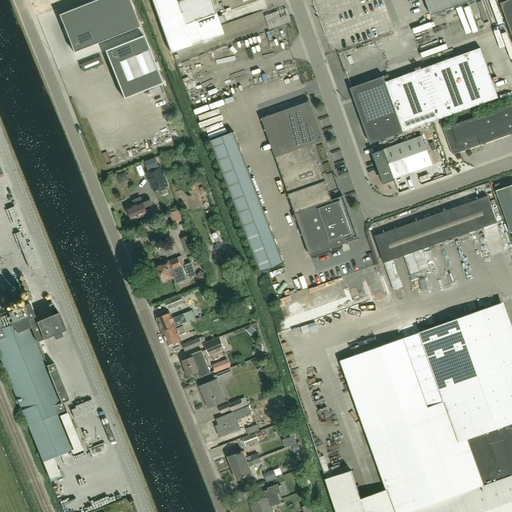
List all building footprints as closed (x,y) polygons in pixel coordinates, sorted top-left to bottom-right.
[(129,0),(95,0),(58,15),(73,53),(140,26),(129,0)] [(152,0),(153,0),(171,52),(192,45),(223,34),(216,14),(211,0),(152,0)] [(425,0),(431,15),(473,0),(425,0)] [(511,0),(509,0),(500,3),(511,35),(511,0)] [(124,98),(162,82),(142,35),(104,51),(124,98)] [(383,76),(350,88),(370,143),(403,132),(498,98),(480,47),(391,79),(389,74),(386,75),(383,76)] [(262,118),(302,232),(310,256),(358,239),(343,197),(332,201),(329,194),(312,144),(324,139),(310,101),(262,118)] [(453,155),(511,133),(511,103),(443,128),(453,155)] [(174,111),(172,112),(164,115),(166,121),(176,117),(174,111)] [(283,263),(233,133),(211,141),(261,272),(283,263)] [(429,156),(424,142),(422,135),(374,152),(385,181),(432,164),(429,156)] [(167,186),(159,167),(146,172),(154,191),(167,186)] [(511,233),(511,232),(511,185),(497,191),(511,233)] [(384,263),(497,223),(488,196),(374,236),(384,263)] [(150,198),(143,200),(141,197),(133,201),(134,205),(127,208),(130,214),(129,216),(130,219),(132,219),(132,220),(148,214),(145,208),(153,205),(150,198)] [(179,210),(170,214),(174,224),(184,220),(179,210)] [(20,254),(27,270),(37,266),(33,259),(35,258),(18,217),(8,222),(11,228),(2,232),(13,257),(20,254)] [(187,255),(197,251),(191,235),(181,239),(187,255)] [(330,275),(347,282),(350,274),(349,273),(351,269),(347,267),(350,262),(343,259),(344,257),(336,253),(333,262),(335,263),(330,275)] [(181,266),(178,258),(150,268),(154,277),(157,285),(174,278),(176,283),(187,279),(181,266)] [(169,309),(184,303),(181,296),(166,302),(169,309)] [(44,339),(52,335),(54,340),(62,336),(61,332),(66,330),(59,312),(36,321),(29,303),(16,308),(14,300),(0,305),(0,356),(50,478),(59,474),(62,473),(60,468),(57,469),(52,457),(71,450),(70,450),(81,446),(65,408),(62,403),(66,401),(67,400),(68,399),(68,398),(68,397),(54,363),(47,365),(37,341),(44,339)] [(347,466),(324,473),(326,479),(335,508),(336,511),(511,511),(511,349),(496,305),(420,332),(355,356),(339,361),(364,429),(386,489),(386,490),(361,499),(351,470),(349,471),(347,466)] [(170,314),(157,319),(163,332),(176,327),(190,321),(187,313),(172,318),(170,314)] [(176,327),(163,332),(168,345),(181,340),(179,335),(186,333),(183,325),(176,328),(176,327)] [(185,352),(203,344),(199,337),(183,345),(185,352)] [(219,338),(205,344),(209,355),(224,349),(219,338)] [(66,376),(82,369),(71,341),(59,346),(67,364),(62,366),(66,376)] [(188,376),(196,372),(199,379),(211,374),(202,350),(190,355),(191,358),(182,361),(188,376)] [(220,373),(232,369),(230,364),(218,368),(220,373)] [(219,379),(232,374),(230,369),(217,374),(219,379)] [(210,408),(226,401),(217,379),(200,386),(203,394),(204,394),(210,408)] [(241,399),(229,404),(219,408),(221,414),(231,410),(232,412),(244,407),(244,406),(246,406),(243,398),(241,399)] [(79,423),(102,416),(97,400),(74,408),(79,423)] [(236,420),(251,414),(248,407),(245,408),(244,407),(232,412),(232,413),(227,415),(227,416),(217,420),(223,434),(239,428),(236,420)] [(291,437),(296,435),(290,420),(285,422),(291,437)] [(248,435),(260,430),(257,424),(246,429),(248,435)] [(256,434),(243,439),(246,446),(259,441),(256,434)] [(232,468),(259,458),(257,453),(246,458),(243,451),(228,456),(232,468)] [(249,467),(254,465),(261,462),(259,458),(232,468),(237,480),(252,474),(249,467)] [(89,483),(114,475),(111,466),(79,476),(81,481),(88,479),(89,483)] [(267,481),(277,478),(274,470),(264,474),(267,481)] [(261,492),(264,499),(250,504),(253,511),(272,511),(270,507),(281,503),(278,494),(281,493),(278,484),(267,488),(268,490),(261,492)] [(92,502),(94,507),(102,504),(100,499),(92,502)]
